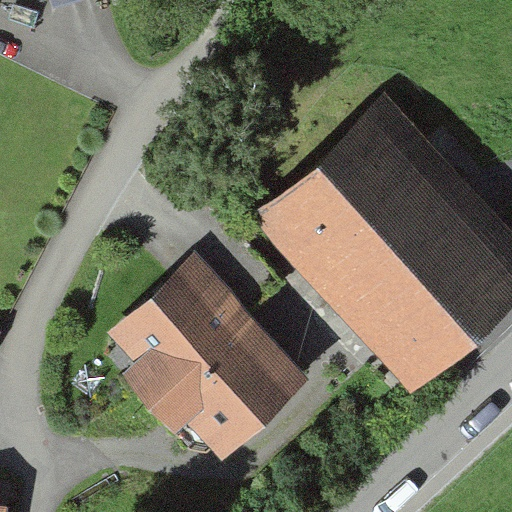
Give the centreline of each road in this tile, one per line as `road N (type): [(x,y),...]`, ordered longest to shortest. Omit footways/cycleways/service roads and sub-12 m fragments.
road 1 (unclassified): [(366,511),(511,376)]
road 2 (track): [(152,95),(206,47),(231,0)]
